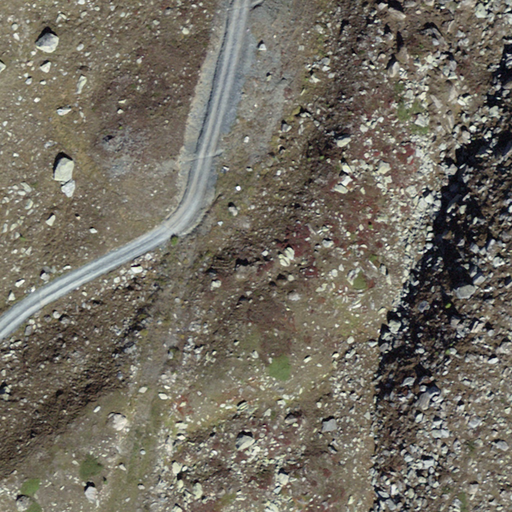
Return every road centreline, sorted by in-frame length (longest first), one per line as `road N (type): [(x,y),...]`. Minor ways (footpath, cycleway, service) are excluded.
road 1 (track): [(0,331),(61,284),(168,230),(195,205)]
road 2 (track): [(195,205),(241,0)]
